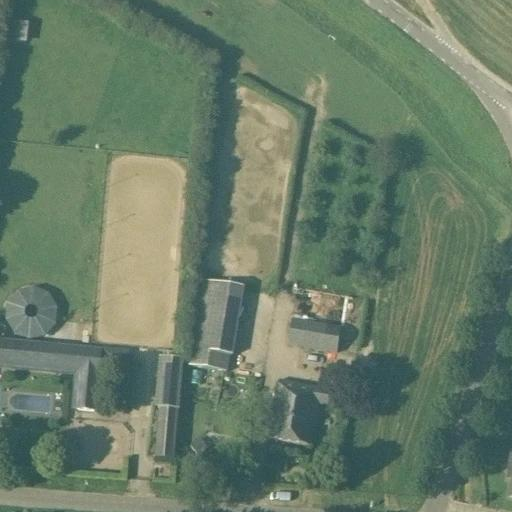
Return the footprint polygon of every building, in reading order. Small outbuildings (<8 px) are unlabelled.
[(230,358),(240,290),(199,284),(187,369),(225,375),(227,358),(230,358)] [(335,352),(339,328),(289,321),(285,345),(335,352)] [(98,375),(100,352),(0,342),(0,358),(80,366),(76,411),(94,413),(97,375),(98,375)] [(155,461),(175,462),(182,362),(162,361),(155,461)] [(314,406),(332,408),(335,391),(297,386),(298,384),(277,382),(269,442),(309,447),(314,406)]
